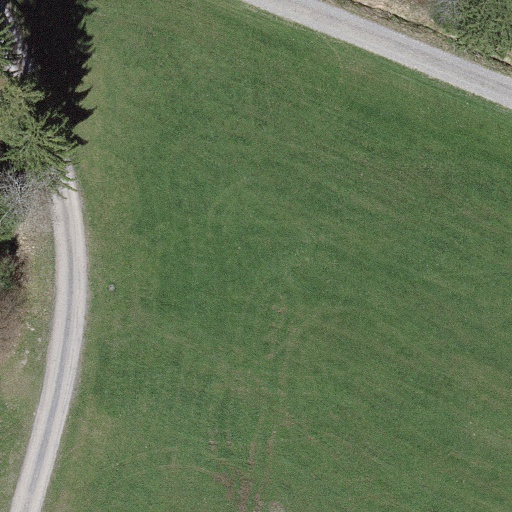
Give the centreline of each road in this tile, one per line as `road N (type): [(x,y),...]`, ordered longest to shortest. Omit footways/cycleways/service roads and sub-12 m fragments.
road 1 (track): [(34,511),(76,328),(68,184),(0,18)]
road 2 (track): [(511,93),(272,0)]
